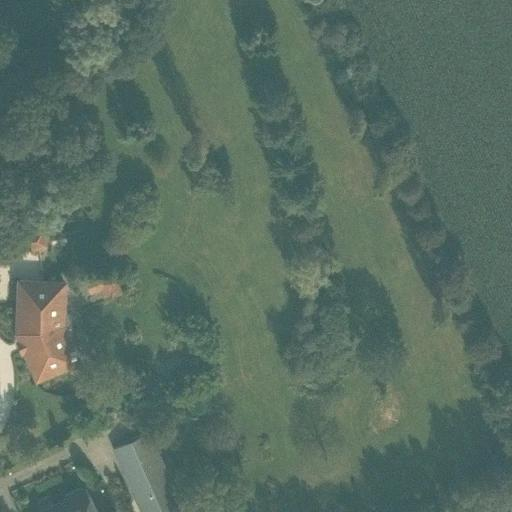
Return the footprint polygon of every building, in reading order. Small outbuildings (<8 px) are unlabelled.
[(16,252),(47,246),(44,227),(32,229),(31,221),(26,222),(27,230),(13,233),(16,252)] [(122,273),(93,275),(94,293),(123,292),(122,273)] [(67,282),(20,280),(19,304),(24,304),(23,330),(34,356),(29,358),(37,376),(80,358),(73,342),(66,338),(61,326),(53,326),(53,309),(61,309),(66,304),(67,282)] [(159,456),(124,472),(142,511),(160,511),(180,503),(159,456)] [(97,511),(84,484),(64,495),(65,498),(52,505),(47,495),(36,500),(41,511),(37,511),(97,511)]
